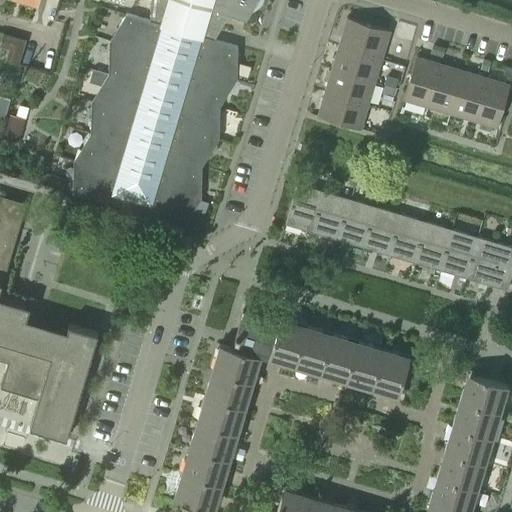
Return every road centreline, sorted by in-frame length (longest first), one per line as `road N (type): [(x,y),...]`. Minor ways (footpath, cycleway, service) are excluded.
road 1 (tertiary): [(105,511),(184,277),(255,217),(320,0)]
road 2 (residential): [(389,0),(511,35)]
